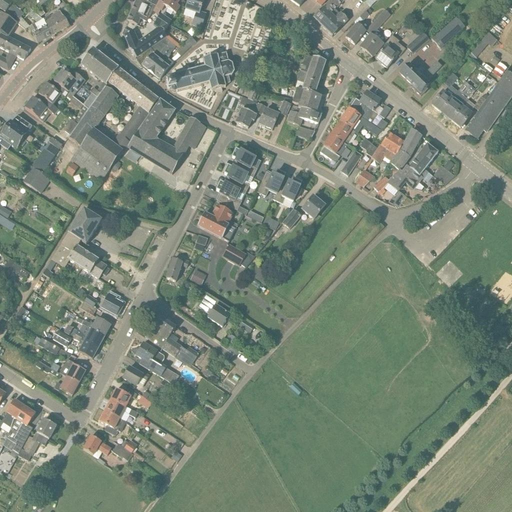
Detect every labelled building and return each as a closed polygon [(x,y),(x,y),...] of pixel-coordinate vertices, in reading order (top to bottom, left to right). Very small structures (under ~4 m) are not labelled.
[(16,23),(24,15),(12,3),(8,0),(0,0),(0,10),(5,14),(7,14),(16,23)] [(156,7),(139,0),(137,0),(127,22),(136,26),(145,26),(153,12),(156,7)] [(160,0),(156,7),(153,12),(158,16),(161,12),(162,13),(166,8),(177,15),(181,9),(177,7),(181,0),(168,0),(167,0),(160,0)] [(188,0),(185,11),(195,14),(191,26),(200,29),(205,14),(200,13),(203,0),(188,0)] [(324,9),(314,19),(332,37),(348,21),(340,13),(339,14),(336,11),(346,0),(331,0),(323,9),(324,9)] [(40,19),(45,15),(41,9),(35,14),(38,16),(40,19)] [(53,35),(47,27),(42,20),(40,19),(38,16),(35,14),(32,11),(28,15),(37,24),(29,28),(38,44),(53,35)] [(372,25),(378,30),(390,16),(384,11),(372,25)] [(362,21),(363,22),(369,16),(368,15),(365,12),(359,18),(362,21)] [(0,13),(0,33),(6,37),(15,23),(0,13)] [(135,59),(165,39),(167,38),(164,34),(170,23),(171,22),(160,16),(153,26),(156,29),(148,34),(138,42),(134,34),(124,38),(129,50),(135,59)] [(47,27),(53,35),(68,26),(63,18),(47,27)] [(456,19),(430,41),(439,51),(464,29),(456,19)] [(357,25),(346,39),(355,46),(366,32),(357,25)] [(371,36),(361,49),(372,58),(387,40),(376,31),(371,36)] [(475,61),(496,38),(490,33),(469,55),(475,61)] [(412,56),(417,52),(425,45),(429,41),(422,34),(406,49),(412,56)] [(397,43),(399,41),(394,37),(375,60),(387,70),(399,55),(400,56),(405,49),(397,43)] [(180,57),(190,48),(196,44),(191,38),(175,51),(180,57)] [(165,39),(135,59),(142,67),(159,81),(166,73),(168,69),(177,60),(171,55),(170,55),(176,47),(165,39)] [(10,40),(4,51),(9,53),(7,58),(13,61),(15,57),(23,61),(30,51),(10,40)] [(81,66),(103,84),(107,86),(118,71),(93,51),(81,66)] [(188,70),(188,72),(172,77),(169,78),(168,79),(169,82),(166,83),(168,91),(171,90),(171,93),(173,94),(176,93),(208,84),(210,92),(215,91),(216,95),(222,93),(221,89),(226,88),(225,86),(230,85),(228,78),(232,77),(234,73),(232,65),(229,63),(226,53),(217,56),(202,60),(204,68),(195,70),(194,68),(188,70)] [(7,58),(6,60),(0,56),(0,68),(7,72),(13,61),(7,58)] [(314,95),(320,78),(325,63),(305,56),(302,66),(306,68),(305,73),(300,71),(297,82),(303,84),(301,91),(314,95)] [(422,77),(409,64),(399,74),(412,86),(411,88),(420,97),(427,90),(426,89),(430,85),(427,82),(441,67),(436,62),(422,77)] [(58,86),(68,95),(73,89),(78,92),(86,82),(71,71),(67,76),(63,72),(54,83),(58,86)] [(83,170),(101,183),(110,171),(118,159),(125,151),(130,144),(129,143),(134,138),(133,137),(158,102),(137,85),(118,71),(107,86),(98,99),(89,111),(78,126),(70,137),(69,139),(81,148),(71,162),(83,170)] [(498,84),(492,92),(508,103),(511,98),(511,96),(511,79),(505,74),(500,81),(498,84)] [(447,88),(449,89),(450,87),(457,79),(452,75),(443,85),(447,88)] [(98,99),(107,86),(103,84),(97,92),(93,89),(90,93),(98,99)] [(43,99),(53,106),(61,97),(67,102),(79,111),(83,106),(71,97),(68,95),(58,86),(54,90),(47,85),(38,95),(43,99)] [(441,114),(442,112),(452,99),(457,92),(450,87),(449,89),(447,88),(444,92),(443,92),(431,106),(441,114)] [(452,120),(467,101),(475,91),(470,88),(462,97),(457,92),(452,99),(442,112),(452,120)] [(297,108),(315,114),(321,97),(314,95),(301,91),(297,89),(292,104),(298,106),(297,108)] [(251,90),(247,100),(253,102),(257,93),(251,90)] [(492,92),(486,101),(480,110),(495,121),(503,110),(508,103),(492,92)] [(360,103),(373,112),(374,111),(380,102),(366,93),(360,103)] [(277,101),(283,103),(289,105),(290,101),(285,99),(284,99),(279,97),(277,101)] [(473,108),(479,112),(480,110),(486,101),(481,97),(474,106),(473,108)] [(53,106),(43,99),(40,104),(33,98),(24,109),(43,123),(51,113),(55,116),(59,111),(53,106)] [(253,102),(247,100),(242,98),(239,105),(245,107),(243,111),(242,110),(235,125),(247,130),(251,121),(253,122),(257,114),(261,116),(265,107),(253,102)] [(372,125),(378,116),(373,112),(360,103),(355,100),(349,110),(372,125)] [(467,101),(452,120),(451,122),(460,129),(472,114),(469,112),(473,108),(474,106),(467,101)] [(127,149),(125,151),(169,178),(183,157),(188,148),(199,127),(200,125),(191,119),(173,151),(156,142),(156,139),(174,112),(160,102),(138,133),(128,149),(127,149)] [(279,114),(286,117),(291,106),(289,105),(283,103),(279,114)] [(384,120),(390,110),(385,106),(378,116),(384,120)] [(321,116),(315,114),(297,108),(294,107),(289,123),(300,127),(302,120),(318,125),(321,116)] [(85,108),(74,123),(78,126),(89,111),(85,108)] [(376,128),(372,125),(349,110),(340,123),(355,134),(362,124),(365,126),(364,128),(373,134),(376,129),(376,128)] [(487,132),(495,121),(480,110),(479,112),(464,133),(476,141),(484,130),(487,132)] [(278,116),(265,111),(259,126),(272,131),(278,116)] [(74,123),(71,121),(63,131),(64,132),(70,137),(78,126),(74,123)] [(384,131),(388,125),(381,121),(376,128),(376,129),(380,131),(384,131)] [(22,148),(25,144),(26,142),(23,140),(28,134),(10,122),(5,131),(2,136),(0,137),(0,146),(4,149),(10,153),(13,149),(16,151),(20,146),(22,148)] [(331,135),(347,146),(355,134),(340,123),(331,135)] [(389,164),(399,172),(410,159),(415,149),(421,138),(411,131),(404,145),(400,150),(390,162),(389,164)] [(306,139),(311,141),(315,134),(309,132),(306,139)] [(347,146),(331,135),(323,148),(324,148),(320,154),(331,161),(334,157),(338,160),(347,146)] [(377,149),(375,153),(390,162),(400,150),(404,144),(388,135),(381,146),(380,145),(377,149)] [(62,146),(52,139),(49,144),(59,150),(62,146)] [(59,150),(49,144),(44,150),(54,157),(59,150)] [(370,145),(365,151),(366,155),(371,159),(375,153),(377,149),(371,146),(370,145)] [(414,163),(424,171),(437,154),(427,146),(414,163)] [(32,168),(42,175),(54,157),(44,150),(32,168)] [(247,176),(253,179),(257,170),(251,167),(255,159),(249,157),(250,154),(241,150),(240,153),(235,150),(231,159),(236,161),(233,169),(247,176)] [(342,173),(348,177),(362,156),(355,152),(348,163),(349,164),(342,173)] [(404,172),(418,183),(427,173),(424,171),(414,163),(409,169),(407,168),(404,172)] [(225,185),(239,193),(245,195),(249,186),(243,184),(247,176),(233,169),(228,166),(223,175),(228,177),(225,185)] [(433,177),(445,187),(454,177),(441,166),(433,177)] [(51,181),(42,175),(32,168),(23,183),(33,189),(41,195),(51,181)] [(364,189),(376,179),(364,171),(355,184),(364,189)] [(269,192),(276,195),(283,181),(286,176),(277,172),(275,177),(266,173),(264,177),(262,182),(257,193),(266,198),(269,192)] [(412,190),(418,183),(404,172),(402,175),(399,172),(390,183),(389,184),(396,191),(404,182),(412,190)] [(378,194),(389,184),(390,183),(386,179),(385,180),(374,189),(378,194)] [(283,181),(276,195),(273,201),(282,205),(285,199),(293,203),(296,197),(298,198),(302,190),(300,189),(302,184),(293,180),(291,185),(283,181)] [(239,193),(225,185),(220,183),(216,191),(221,193),(217,202),(237,212),(241,203),(235,200),(239,193)] [(396,205),(400,207),(406,198),(399,192),(391,203),(395,206),(396,205)] [(313,198),(301,212),(313,221),(325,207),(313,198)] [(229,223),(233,214),(217,206),(211,218),(204,214),(197,228),(227,243),(235,226),(229,223)] [(60,247),(51,260),(56,264),(64,269),(69,262),(77,248),(80,243),(86,246),(101,222),(83,211),(60,247)] [(293,211),(282,225),(289,230),(290,231),(301,217),(293,211)] [(0,224),(11,231),(14,225),(0,216),(0,224)] [(263,225),(270,227),(273,221),(266,218),(263,225)] [(193,250),(202,253),(206,239),(197,237),(193,250)] [(247,257),(230,246),(222,260),(240,270),(242,267),(247,257)] [(69,262),(86,273),(98,280),(101,275),(105,277),(109,271),(105,269),(106,267),(95,260),(77,248),(69,262)] [(242,267),(245,270),(255,258),(248,254),(247,257),(242,267)] [(175,283),(181,267),(187,269),(189,263),(183,261),(182,263),(173,260),(166,280),(175,283)] [(25,280),(29,274),(14,264),(10,270),(25,280)] [(256,266),(249,274),(266,287),(272,278),(256,266)] [(53,274),(50,272),(46,270),(42,275),(46,278),(49,280),(53,274)] [(190,282),(200,288),(206,277),(196,271),(190,282)] [(102,309),(116,316),(122,305),(115,301),(116,299),(109,295),(102,309)] [(84,303),(93,308),(97,302),(88,297),(84,303)] [(212,297),(203,310),(210,315),(208,319),(222,328),(229,317),(224,313),(228,307),(212,297)] [(92,317),(96,310),(93,308),(84,303),(80,310),(92,317)] [(13,322),(17,325),(26,312),(22,309),(13,322)] [(176,328),(159,317),(145,338),(161,349),(189,369),(192,364),(191,363),(198,353),(189,347),(186,351),(168,339),(176,328)] [(89,324),(83,321),(81,325),(83,326),(104,338),(110,326),(96,319),(93,324),(90,323),(89,324)] [(244,321),(239,328),(249,335),(254,328),(244,321)] [(98,348),(104,338),(83,326),(79,333),(67,327),(65,332),(64,334),(74,339),(75,335),(98,348)] [(66,349),(71,340),(58,332),(53,341),(66,349)] [(98,348),(75,335),(74,339),(73,340),(79,343),(81,341),(83,343),(78,352),(92,360),(98,348)] [(56,357),(60,350),(42,340),(38,347),(56,357)] [(143,344),(136,356),(142,360),(139,365),(148,371),(163,381),(173,388),(179,377),(175,375),(163,367),(162,368),(156,364),(161,356),(157,353),(143,344)] [(59,374),(60,374),(78,385),(85,372),(73,366),(74,364),(67,360),(59,374)] [(123,379),(137,388),(140,390),(145,381),(146,382),(149,377),(142,373),(140,375),(129,368),(123,379)] [(78,385),(60,374),(53,387),(72,397),(78,385)] [(158,390),(174,400),(179,393),(178,393),(178,392),(173,388),(163,381),(158,390)] [(111,401),(126,409),(131,398),(134,400),(136,396),(131,392),(126,389),(123,394),(116,390),(111,401)] [(145,400),(152,405),(154,401),(148,396),(145,400)] [(152,405),(145,400),(142,397),(138,403),(148,410),(152,405)] [(3,425),(10,429),(16,421),(25,408),(14,401),(6,414),(6,415),(1,423),(3,425)] [(105,412),(120,420),(126,409),(111,401),(105,412)] [(16,421),(10,429),(5,440),(16,446),(13,451),(19,454),(20,451),(28,437),(33,430),(28,427),(35,415),(25,408),(16,421)] [(128,416),(135,419),(138,415),(131,411),(128,416)] [(120,420),(105,412),(99,423),(106,427),(104,432),(115,437),(118,433),(121,434),(126,423),(120,420)] [(28,437),(20,451),(32,457),(39,444),(45,447),(49,441),(48,441),(56,427),(44,421),(33,440),(28,437)] [(83,451),(98,459),(101,454),(107,457),(111,450),(91,438),(83,451)] [(135,449),(128,444),(125,441),(121,446),(124,449),(131,455),(134,451),(135,449)] [(127,464),(133,456),(124,449),(118,445),(112,453),(122,460),(121,460),(127,464)] [(54,461),(48,470),(53,473),(59,465),(54,461)]
